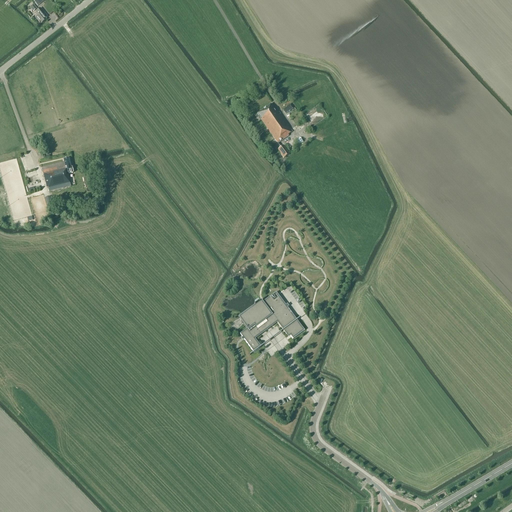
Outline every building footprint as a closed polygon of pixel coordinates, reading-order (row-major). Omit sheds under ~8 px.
[(41,24),(46,20),(45,19),(47,18),(40,9),(35,13),(38,16),(35,18),(40,24),(41,23),(41,24)] [(278,116),(271,104),(256,114),(274,140),(272,142),(278,150),(277,150),(284,159),(290,155),(283,146),(281,148),(278,144),(288,136),(287,135),(292,132),(280,115),(278,116)] [(289,112),(293,109),(290,105),(286,107),(286,108),(283,111),(285,114),(289,112)] [(71,168),(68,159),(63,160),(64,163),(42,168),(47,188),(48,188),(49,192),(71,186),(68,175),(68,174),(68,175),(73,173),(73,172),(72,170),(72,168),(71,168)] [(289,335),(293,340),(304,331),(287,308),(285,309),(284,307),(286,306),(276,293),(262,303),(261,301),(258,303),(257,303),(254,305),(254,306),(238,318),(247,329),(240,334),(242,338),(244,337),(245,339),(244,340),(254,353),(263,346),(262,346),(261,347),(255,340),(277,323),(283,331),(281,332),(283,331),(287,336),(289,335)]
